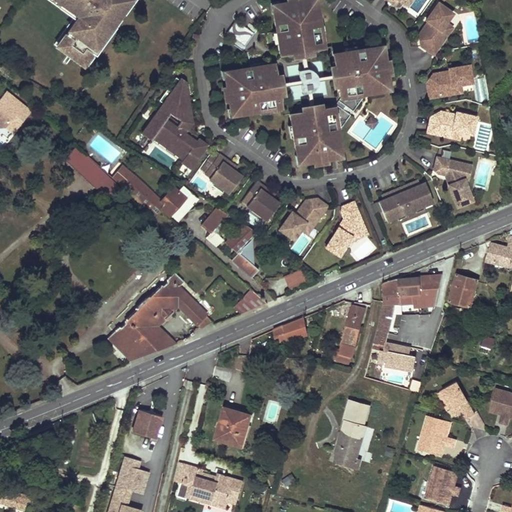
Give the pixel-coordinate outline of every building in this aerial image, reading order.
[(115,20),(129,0),(55,0),(69,10),(73,9),(78,13),(79,17),(57,47),(82,65),(91,53),(95,55),(100,48),(97,46),(112,25),(105,20),(109,15),(115,20)] [(303,51),(323,47),(322,41),(320,42),(318,26),(320,26),(317,6),(310,8),(308,0),(298,0),(278,3),(279,12),(272,13),(275,31),(276,31),(278,43),(277,43),(279,55),(299,51),(303,51)] [(278,3),(271,4),(272,13),(279,12),(278,3)] [(446,23),(452,13),(438,3),(426,20),(428,21),(424,26),(427,29),(419,40),(420,46),(433,54),(447,35),(441,30),(446,23)] [(112,25),(115,20),(109,15),(105,20),(112,25)] [(252,31),(251,31),(235,20),(226,33),(241,44),(242,45),(243,45),(243,46),(244,46),(254,32),(253,32),(252,32),(252,31)] [(447,35),(452,27),(446,23),(441,30),(447,35)] [(427,29),(424,26),(418,34),(419,40),(427,29)] [(383,53),(382,46),(373,47),(375,54),(383,53)] [(344,52),(332,54),(335,74),(336,77),(339,98),(337,100),(352,111),(362,97),(361,94),(380,91),(379,84),(388,83),(383,53),(375,54),(373,47),(355,50),(355,51),(344,53),(344,52)] [(299,80),(276,84),(277,87),(299,83),(301,94),(306,93),(309,111),(313,110),(310,92),(311,91),(312,91),(314,89),(315,88),(315,87),(316,86),(316,85),(317,84),(317,82),(317,80),(336,77),(335,74),(317,77),(316,76),(315,75),(315,74),(314,73),(313,72),(312,71),(311,70),(310,70),(309,69),(308,69),(307,69),(306,68),(303,51),(299,51),(302,69),(297,70),(299,80)] [(95,55),(91,53),(82,65),(86,67),(95,55)] [(274,108),(280,107),(277,87),(276,84),(273,63),(261,65),(261,66),(250,68),(250,67),(231,70),(233,77),(224,78),(229,109),(238,107),(239,114),(258,111),(258,109),(274,106),(274,108)] [(472,83),(469,65),(448,68),(448,71),(442,72),(443,76),(429,78),(426,83),(429,98),(453,94),(452,86),(460,85),(472,83)] [(223,71),(224,78),(233,77),(231,70),(223,71)] [(179,80),(175,77),(167,89),(171,92),(179,80)] [(180,121),(189,127),(192,123),(185,82),(180,78),(179,80),(171,92),(163,103),(141,133),(150,140),(152,137),(154,134),(161,139),(169,145),(177,151),(185,156),(182,159),(180,161),(190,168),(206,145),(186,130),(178,124),(167,116),(169,113),(180,121)] [(380,91),(389,90),(388,83),(379,84),(380,91)] [(453,94),(461,92),(460,85),(452,86),(453,94)] [(163,103),(171,92),(167,89),(159,100),(163,103)] [(0,126),(7,126),(8,124),(16,130),(31,110),(7,91),(0,100),(0,126)] [(335,104),(333,107),(313,110),(309,111),(289,114),(291,125),(293,137),(292,137),(295,155),(303,154),(304,163),(334,158),(332,149),(340,148),(337,129),(340,128),(350,115),(335,104)] [(229,109),(230,116),(239,114),(238,107),(229,109)] [(435,114),(430,117),(426,132),(450,138),(452,130),(460,132),(472,135),(476,117),(455,112),(455,114),(449,113),(448,117),(435,114)] [(377,122),(370,118),(366,124),(372,128),(377,122)] [(189,127),(180,121),(178,124),(186,130),(189,127)] [(459,140),(460,132),(452,130),(450,138),(459,140)] [(161,139),(154,134),(152,137),(159,142),(161,139)] [(169,145),(161,139),(159,142),(167,148),(169,145)] [(177,151),(169,145),(167,148),(175,154),(177,151)] [(341,157),(340,148),(332,149),(334,158),(341,157)] [(185,156),(177,151),(175,154),(182,159),(185,156)] [(70,162),(76,167),(85,158),(80,153),(70,162)] [(232,164),(218,154),(204,173),(210,177),(230,192),(241,176),(234,171),(230,168),(232,164)] [(304,163),(303,154),(295,155),(297,164),(304,163)] [(447,182),(456,207),(472,201),(468,190),(463,192),(459,181),(464,179),(467,164),(436,157),(433,169),(437,173),(444,175),(449,176),(447,182)] [(97,170),(85,158),(76,167),(89,180),(97,170)] [(122,187),(132,176),(121,166),(112,178),(122,187)] [(97,170),(89,180),(105,197),(106,196),(109,198),(119,187),(98,170),(97,170)] [(161,201),(133,175),(132,176),(122,187),(121,187),(146,209),(146,208),(156,217),(161,211),(162,210),(169,216),(170,216),(172,217),(187,212),(193,206),(192,205),(194,202),(195,203),(198,200),(183,186),(178,192),(173,188),(173,189),(171,187),(166,194),(167,195),(161,201)] [(210,177),(209,179),(228,193),(230,192),(210,177)] [(468,190),(464,179),(459,181),(463,192),(468,190)] [(381,195),(383,199),(419,185),(417,180),(381,195)] [(270,191),(256,181),(242,200),(247,204),(267,219),(279,203),(272,198),(267,194),(270,191)] [(383,199),(378,202),(385,220),(432,200),(424,182),(419,185),(383,199)] [(327,206),(316,198),(310,199),(301,211),(298,209),(295,214),(291,212),(278,229),(293,240),(301,229),(306,223),(312,227),(327,206)] [(310,199),(305,200),(298,209),(301,211),(310,199)] [(432,200),(385,220),(386,221),(433,202),(432,200)] [(351,237),(366,231),(353,201),(341,206),(341,212),(344,218),(345,223),(340,224),(325,247),(339,256),(345,247),(341,244),(347,234),(351,237)] [(247,204),(246,206),(266,220),(267,219),(247,204)] [(212,213),(222,221),(226,215),(217,208),(212,213)] [(187,212),(172,217),(174,220),(177,222),(182,217),(187,212)] [(213,231),(222,221),(212,213),(206,220),(211,234),(213,231)] [(312,227),(306,223),(301,229),(307,234),(312,227)] [(244,224),(224,243),(236,254),(257,233),(244,224)] [(223,240),(213,231),(211,234),(207,239),(215,247),(223,240)] [(367,235),(366,231),(351,237),(353,241),(367,235)] [(345,247),(351,237),(347,234),(341,244),(345,247)] [(511,235),(511,236),(508,248),(491,243),(485,261),(511,267),(511,235)] [(289,289),(306,281),(301,270),(284,277),(289,289)] [(118,327),(107,338),(130,361),(132,361),(131,359),(173,343),(174,343),(157,326),(177,306),(200,328),(200,329),(211,321),(205,316),(206,315),(179,287),(184,282),(174,273),(170,277),(167,280),(167,281),(166,283),(164,285),(162,286),(161,285),(149,297),(148,296),(135,309),(136,309),(124,321),(125,322),(124,324),(121,327),(119,327),(118,327)] [(457,274),(449,301),(470,307),(478,280),(457,274)] [(382,283),(383,299),(418,300),(445,300),(451,275),(400,278),(388,281),(382,283)] [(266,303),(251,290),(236,306),(243,313),(266,303)] [(383,344),(389,320),(387,319),(389,312),(391,313),(393,304),(414,303),(418,300),(383,299),(382,307),(374,342),(383,344)] [(352,306),(341,346),(354,350),(365,309),(352,306)] [(274,330),(277,343),(307,335),(303,318),(286,325),(274,330)] [(421,329),(423,320),(414,318),(413,326),(421,329)] [(484,336),(481,346),(492,350),(495,339),(484,336)] [(335,348),(333,356),(338,358),(337,362),(349,365),(351,357),(339,354),(341,350),(335,348)] [(457,382),(442,391),(445,397),(441,399),(451,416),(459,412),(457,409),(461,407),(463,410),(467,418),(474,414),(464,396),(465,396),(457,382)] [(511,393),(495,389),(490,410),(499,412),(500,410),(503,411),(502,413),(500,421),(508,423),(510,415),(511,416),(511,393)] [(350,401),(341,429),(342,429),(336,453),(337,453),(335,461),(336,462),(355,467),(357,468),(360,460),(356,459),(366,426),(363,426),(369,406),(350,401)] [(242,447),(251,415),(225,408),(215,439),(242,447)] [(164,441),(167,429),(166,428),(168,420),(139,411),(132,431),(164,441)] [(427,415),(420,440),(425,442),(423,450),(442,455),(445,445),(454,448),(456,440),(447,437),(451,421),(427,415)] [(140,459),(124,455),(106,511),(143,511),(144,509),(126,504),(130,490),(143,494),(150,472),(137,469),(140,459)] [(336,462),(333,470),(352,476),(355,467),(336,462)] [(186,465),(178,463),(174,480),(181,483),(186,465)] [(186,465),(181,483),(190,485),(194,486),(192,493),(202,496),(201,501),(212,504),(214,500),(228,504),(228,502),(229,498),(237,500),(243,482),(210,472),(209,475),(208,480),(201,478),(202,473),(203,470),(186,465)] [(458,472),(434,465),(427,492),(432,493),(429,504),(448,509),(451,498),(457,500),(459,492),(453,491),(448,489),(450,484),(454,486),(458,472)] [(194,486),(190,485),(187,497),(201,501),(202,496),(192,493),(194,486)] [(228,504),(214,500),(212,504),(226,508),(228,504)]
